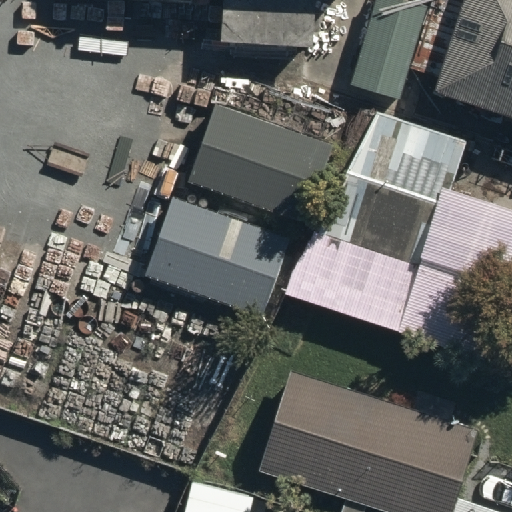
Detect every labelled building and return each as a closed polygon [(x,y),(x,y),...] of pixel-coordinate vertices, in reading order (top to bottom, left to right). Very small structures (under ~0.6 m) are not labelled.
[(313,0),(224,0),(222,33),(310,39),(313,0)] [(430,4),(417,0),(375,0),(351,80),(402,96),(430,4)] [(511,0),(452,0),(425,90),(511,116),(511,0)] [(327,238),(416,270),(463,137),(375,106),(327,238)] [(307,226),(335,150),(219,107),(191,184),(307,226)] [(164,113),(88,108),(83,168),(160,174),(164,113)] [(293,235),(176,194),(149,270),(266,311),(293,235)] [(448,511),(474,421),(286,369),(259,468),(417,511),(448,511)] [(511,511),(459,495),(453,511),(511,511)]
